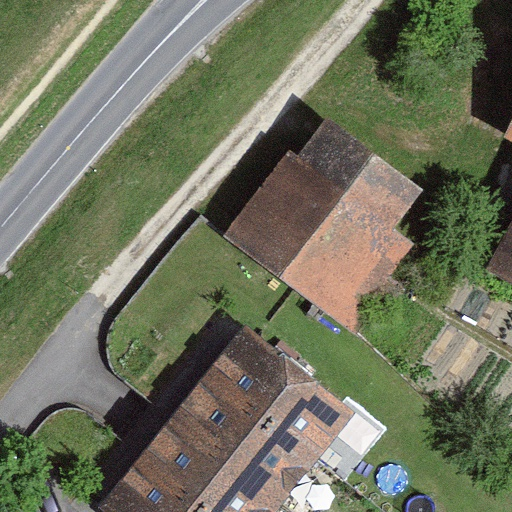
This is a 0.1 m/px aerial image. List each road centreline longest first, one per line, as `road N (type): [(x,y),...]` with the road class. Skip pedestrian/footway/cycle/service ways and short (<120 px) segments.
road 1 (track): [(95,317),(340,0)]
road 2 (tertiary): [(192,0),(0,219)]
